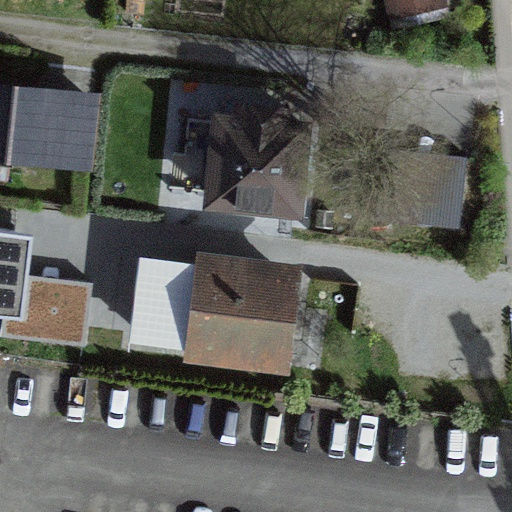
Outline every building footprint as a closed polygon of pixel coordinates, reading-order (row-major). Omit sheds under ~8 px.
[(0,169),(96,181),(104,105),(0,93),(0,169)] [(285,108),(240,103),(238,118),(220,116),(211,196),(294,204),(302,124),(284,122),(285,108)] [(376,218),(459,227),(466,155),(383,146),(376,218)] [(30,239),(0,235),(0,315),(4,317),(2,335),(83,345),(91,284),(25,275),(30,239)] [(309,277),(211,265),(199,355),(297,368),(309,277)]
